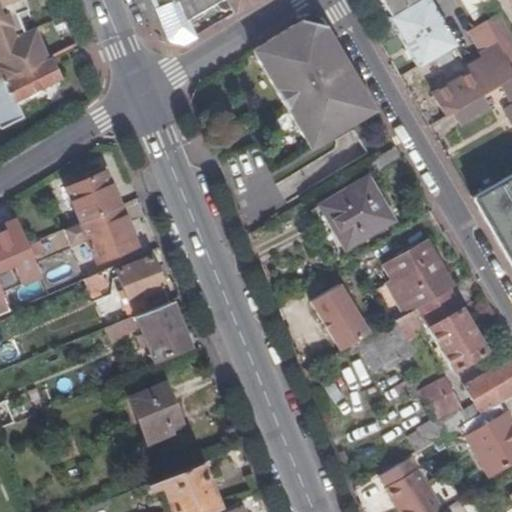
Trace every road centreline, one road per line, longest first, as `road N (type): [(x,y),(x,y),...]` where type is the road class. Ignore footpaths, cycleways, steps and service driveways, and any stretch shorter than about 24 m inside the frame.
road 1 (tertiary): [(312,511),(139,92)]
road 2 (residential): [(336,0),(511,304)]
road 3 (residential): [(139,92),(294,0)]
road 4 (residential): [(0,182),(139,92)]
